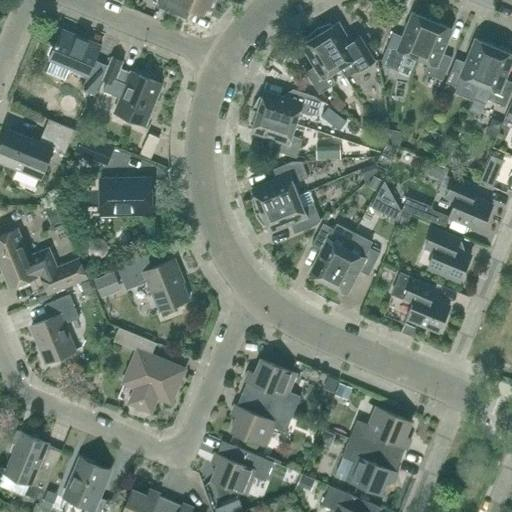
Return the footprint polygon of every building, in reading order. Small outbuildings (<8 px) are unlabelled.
[(207,8),(210,0),(157,0),(155,5),(184,18),(189,8),(202,13),(205,7),(207,8)] [(417,58),(433,21),(414,13),(404,37),(393,32),(381,60),(383,61),(382,65),(399,72),(406,54),(417,58)] [(441,52),(451,28),(433,21),(417,58),(428,63),(424,73),(442,80),(452,57),(441,52)] [(317,28),(341,68),(340,68),(346,78),(374,61),(361,39),(350,45),(337,23),(332,26),(331,23),(317,28)] [(330,74),(341,68),(317,28),(316,28),(316,29),(306,38),(307,40),(303,43),(316,66),(306,72),(319,94),(336,83),(330,74)] [(95,60),(101,46),(62,29),(50,58),(52,59),(46,72),(65,80),(70,67),(88,74),(82,90),(95,95),(102,80),(108,66),(95,60)] [(480,84),(495,47),(477,39),(467,63),(456,59),(446,82),(464,90),(469,80),(480,84)] [(511,82),(504,79),(511,58),(511,53),(495,47),(480,84),(491,89),(487,99),(505,107),(511,89),(511,82)] [(108,66),(102,80),(107,82),(103,91),(121,98),(114,113),(116,114),(117,110),(145,122),(144,125),(145,126),(162,84),(132,71),(131,73),(121,68),(124,62),(112,57),(108,66)] [(322,101),(316,97),(293,89),(289,100),(264,92),(262,97),(259,96),(252,109),(296,124),(300,112),(310,115),(317,115),(322,101)] [(338,111),(343,106),(336,97),(330,102),(338,111)] [(292,135),(296,124),(252,109),(252,110),(250,124),(253,125),(251,130),(276,138),(272,150),(296,158),(303,139),(292,135)] [(65,153),(75,130),(49,119),(39,142),(8,129),(0,147),(0,162),(40,179),(53,149),(65,153)] [(108,160),(113,148),(84,135),(78,147),(108,160)] [(336,151),(323,151),(322,159),(336,159),(336,151)] [(294,183),(309,177),(302,161),(292,161),(273,169),(278,180),(253,190),(255,197),(253,198),(255,212),(255,213),(299,195),(294,183)] [(366,182),(372,176),(379,171),(374,164),(360,170),(366,182)] [(382,181),(372,176),(367,187),(376,192),(382,181)] [(473,198),(478,187),(455,177),(446,198),(455,201),(449,217),(481,230),(492,205),(473,198)] [(101,215),(152,213),(151,178),(100,179),(101,215)] [(314,202),(304,206),(299,195),(255,213),(256,213),(264,225),(266,224),(269,231),(290,222),(295,233),(316,225),(321,220),(314,202)] [(54,219),(62,216),(57,205),(50,208),(54,219)] [(411,214),(402,210),(396,224),(405,227),(411,214)] [(322,251),(310,275),(328,284),(347,248),(352,238),(355,233),(337,224),(335,229),(323,223),(312,246),(322,251)] [(452,248),(457,237),(434,227),(425,248),(435,252),(428,267),(461,280),(471,256),(452,248)] [(45,251),(30,258),(17,228),(0,235),(0,259),(4,269),(2,270),(9,288),(41,275),(49,294),(87,278),(79,259),(52,270),(45,251)] [(347,248),(328,284),(346,293),(358,270),(368,275),(380,253),(369,247),(372,242),(355,233),(352,238),(347,248)] [(175,259),(152,268),(147,255),(117,267),(126,290),(147,281),(160,312),(189,299),(180,276),(181,275),(175,259)] [(122,290),(115,272),(96,279),(104,298),(122,290)] [(431,299),(436,288),(401,273),(392,294),(413,303),(407,318),(439,331),(450,307),(431,299)] [(86,294),(92,291),(88,281),(82,284),(86,294)] [(64,324),(79,318),(70,294),(44,305),(50,318),(31,326),(46,363),(75,351),(64,324)] [(151,356),(156,343),(120,327),(114,341),(138,351),(125,382),(137,387),(130,403),(133,404),(132,406),(134,410),(143,414),(147,412),(148,410),(150,411),(157,396),(170,401),(184,370),(151,356)] [(289,391),(296,373),(261,358),(252,382),(247,380),(242,393),(293,414),(301,396),(289,391)] [(332,391),(337,380),(328,376),(323,387),(332,391)] [(286,432),(293,414),(242,393),(237,406),(241,408),(231,431),(266,446),(274,428),(286,432)] [(402,445),(411,421),(376,407),(369,425),(357,420),(349,438),(400,460),(406,446),(402,445)] [(47,444),(47,443),(23,433),(7,471),(31,481),(25,494),(41,501),(62,451),(47,444)] [(395,473),(400,460),(349,438),(342,457),(353,462),(346,479),(381,494),(391,471),(395,473)] [(266,481),(274,462),(223,441),(217,455),(221,456),(212,480),(247,494),(254,476),(266,481)] [(81,459),(82,457),(81,457),(64,498),(65,498),(66,496),(87,505),(84,511),(110,511),(114,503),(99,497),(111,469),(110,469),(109,471),(81,459)] [(378,511),(381,507),(330,486),(322,505),(333,510),(332,511),(378,511)] [(156,499),(146,496),(132,490),(123,511),(165,511),(170,501),(157,495),(156,499)] [(46,506),(51,493),(46,491),(42,501),(41,503),(46,506)] [(213,506),(216,511),(233,511),(228,500),(213,506)] [(184,506),(182,506),(170,501),(165,511),(185,511),(182,510),(184,506)]
